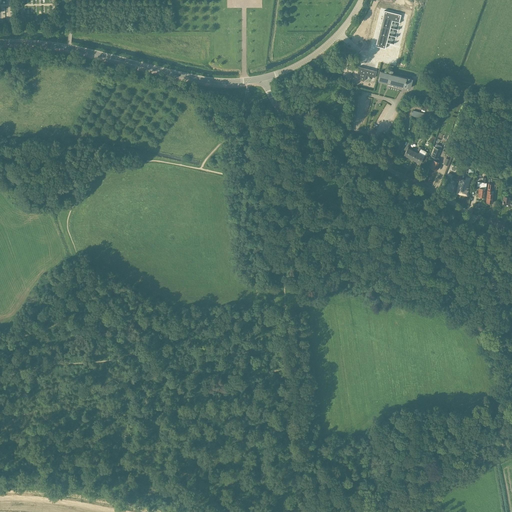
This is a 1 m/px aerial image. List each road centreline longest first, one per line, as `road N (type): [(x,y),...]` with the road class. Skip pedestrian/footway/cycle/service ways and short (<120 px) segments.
road 1 (track): [(0,155),(99,170),(150,158),(237,172),(267,184),(279,219),(293,227),(325,208),(406,204)]
road 2 (track): [(0,377),(129,352),(197,368),(290,365),(296,341),(282,303),(286,266),(277,246),(285,225)]
road 3 (track): [(348,180),(308,159),(287,133),(210,95),(96,62),(0,51)]
road 4 (unclassified): [(511,333),(458,207),(276,109),(259,79)]
road 5 (tertiary): [(245,82),(54,44),(0,42)]
road 6 (track): [(406,204),(452,219),(463,264),(497,334),(498,372),(511,390)]
road 7 (track): [(129,352),(99,317),(67,230),(70,210),(99,170)]
road 8 (track): [(374,511),(511,428)]
road 9 (tertiary): [(259,79),(322,50),(363,0)]
